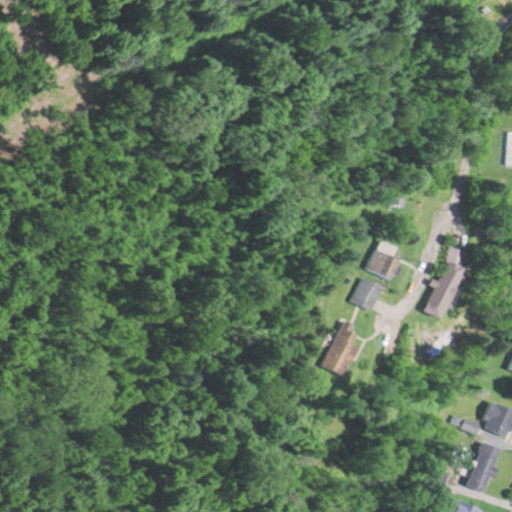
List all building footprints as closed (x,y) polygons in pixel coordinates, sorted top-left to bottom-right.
[(392,256),(382,252),(385,244),(374,240),(363,268),(384,276),(392,256)] [(459,249),(442,243),(418,309),(435,316),(459,249)] [(347,298),(365,307),(377,284),(359,274),(347,298)] [(317,363),(336,373),(350,345),(344,342),(349,332),(344,329),(347,322),(339,318),(317,363)] [(511,413),(511,408),(485,400),(477,426),(506,434),(511,413)] [(496,459),(477,449),(461,481),(480,490),(496,459)] [(442,511),(478,511),(480,509),(448,496),(442,511)]
